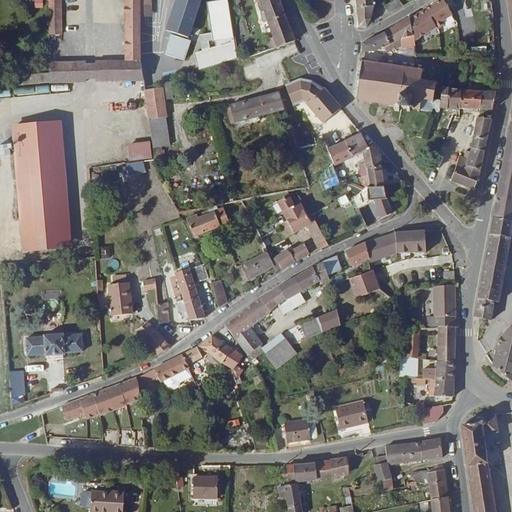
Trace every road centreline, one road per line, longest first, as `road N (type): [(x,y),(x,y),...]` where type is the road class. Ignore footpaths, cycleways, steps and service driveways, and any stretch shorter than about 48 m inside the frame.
road 1 (residential): [(436,204),(314,260),(151,366),(0,420)]
road 2 (residential): [(450,423),(273,457),(4,448)]
road 3 (secondary): [(477,250),(507,95),(499,0)]
road 4 (unclassified): [(333,80),(436,204)]
road 5 (secondary): [(469,393),(466,332),(477,250)]
